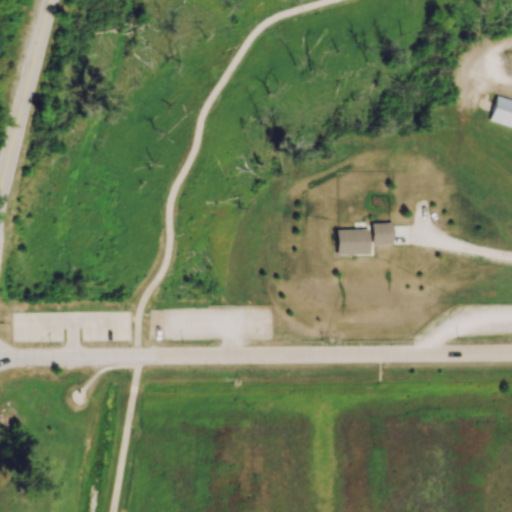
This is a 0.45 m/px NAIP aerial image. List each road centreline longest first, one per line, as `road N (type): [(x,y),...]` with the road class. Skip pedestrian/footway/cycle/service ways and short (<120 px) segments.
road 1 (residential): [(0,357),(511,354)]
road 2 (tertiary): [(0,205),(51,0)]
